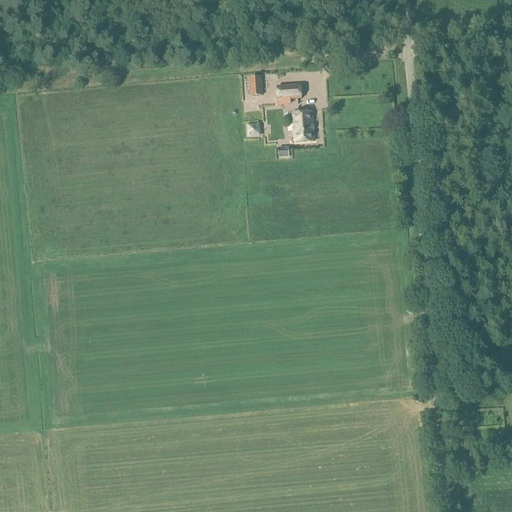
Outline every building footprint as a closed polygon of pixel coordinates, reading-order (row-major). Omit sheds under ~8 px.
[(260,77),(249,78),(250,96),(261,95),(260,77)] [(302,104),(301,85),(277,86),(278,101),(290,100),(291,104),(302,104)] [(314,142),(312,112),(292,114),(294,144),(314,142)] [(247,124),(247,135),(259,136),(260,125),(247,124)] [(289,158),(288,148),(278,148),(278,158),(289,158)]
